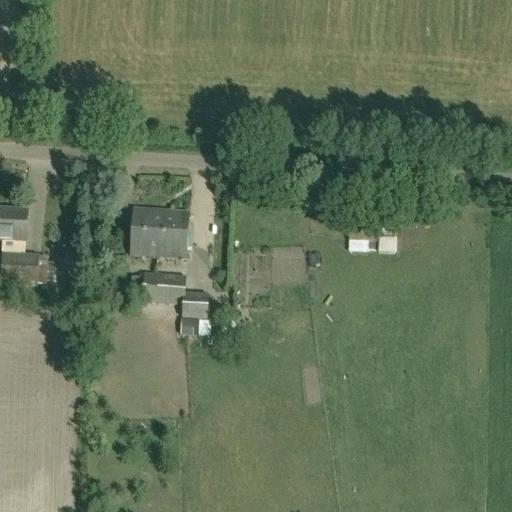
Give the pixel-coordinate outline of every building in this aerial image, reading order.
[(0,241),(25,243),(27,213),(0,211),(0,241)] [(187,261),(189,215),(134,211),(131,257),(187,261)] [(378,244),(379,212),(349,211),(348,243),(378,244)] [(382,255),(400,255),(400,240),(383,239),(382,255)] [(279,261),(301,262),(301,251),(280,250),(279,261)] [(0,287),(37,289),(39,257),(2,255),(0,287)] [(210,297),(191,295),(184,295),(185,278),(145,275),(143,303),(183,306),(183,319),(208,321),(210,297)]
